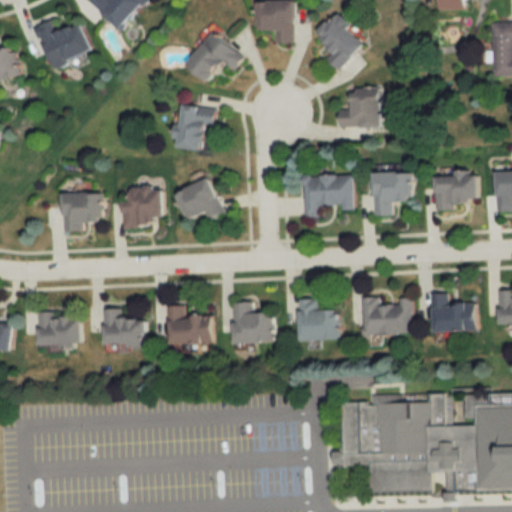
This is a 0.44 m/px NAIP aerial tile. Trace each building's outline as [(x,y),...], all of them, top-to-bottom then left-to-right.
[(151,0),(91,0),(126,30),(151,0)] [(259,0),(259,30),(279,30),(279,43),(298,43),(298,0),(259,0)] [(468,10),(468,0),(440,0),(441,10),(468,10)] [(370,45),(343,13),(321,31),(338,51),(331,57),(341,69),(370,45)] [(56,68),(98,51),(85,22),(60,33),(54,20),(39,27),(56,68)] [(511,21),(496,22),(496,75),(511,75),(511,21)] [(191,61),(211,81),(228,63),(236,70),(247,58),(219,31),(191,61)] [(0,80),(23,77),(19,47),(0,49),(0,80)] [(345,128),(387,127),(386,87),(357,88),(357,110),(344,110),(345,128)] [(221,108),(188,103),(181,145),(208,150),(212,125),(218,126),(221,108)] [(511,170),(500,170),(501,211),(511,210),(511,170)] [(378,173),(378,215),(396,215),(396,201),(415,201),(415,172),(378,173)] [(440,173),(440,210),(458,209),(458,201),(483,201),(483,173),(440,173)] [(357,210),(356,174),(307,175),(308,218),(328,217),(327,205),(346,205),(346,210),(357,210)] [(181,191),(191,220),(210,213),(212,220),(228,214),(215,179),(181,191)] [(126,200),(126,227),(159,227),(159,216),(168,216),(168,188),(134,188),(134,200),(126,200)] [(88,231),(88,221),(106,221),(106,192),(66,193),(67,231),(88,231)] [(511,289),(503,290),(504,324),(511,323),(511,289)] [(480,303),(453,304),(453,293),(436,293),(437,331),(481,330),(480,303)] [(367,334),(417,334),(416,298),(402,298),(402,304),(384,305),(384,297),(366,297),(367,334)] [(321,299),(304,299),(305,341),(344,340),(344,309),(322,310),(321,299)] [(277,313),(257,313),(257,302),(238,303),(238,344),(278,343),(277,313)] [(217,343),(217,316),(189,316),(189,305),(173,306),(174,344),(217,343)] [(108,309),(109,346),(150,345),(149,317),(124,318),(124,308),(108,309)] [(0,350),(15,352),(18,323),(1,322),(2,311),(0,310),(0,350)] [(42,345),(86,345),(86,313),(42,314),(42,345)] [(511,491),(511,391),(432,393),(432,397),(374,398),(374,402),(345,403),(346,452),(338,452),(338,466),(373,465),(373,491),(436,490),(436,480),(449,479),(449,492),(511,491)]
